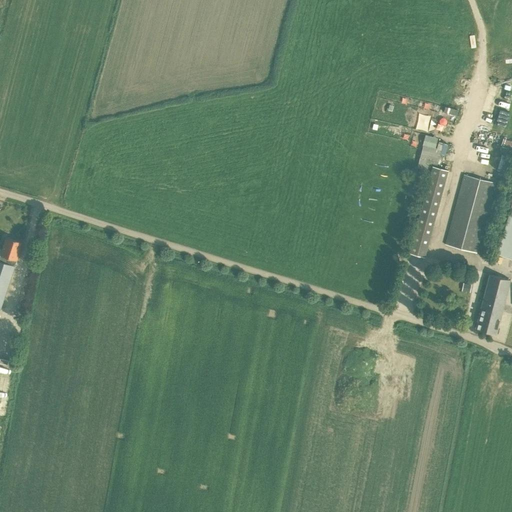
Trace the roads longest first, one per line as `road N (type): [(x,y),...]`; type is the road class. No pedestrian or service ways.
road 1 (unclassified): [(511,353),(0,192)]
road 2 (track): [(47,178),(0,332)]
